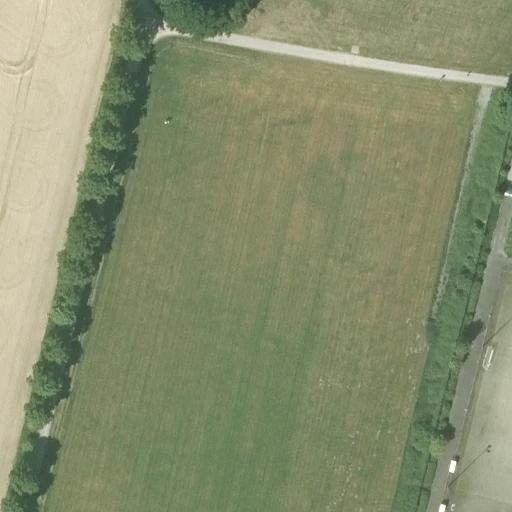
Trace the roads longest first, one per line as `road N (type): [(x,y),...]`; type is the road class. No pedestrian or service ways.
road 1 (track): [(24,511),(145,24)]
road 2 (track): [(145,24),(511,85)]
